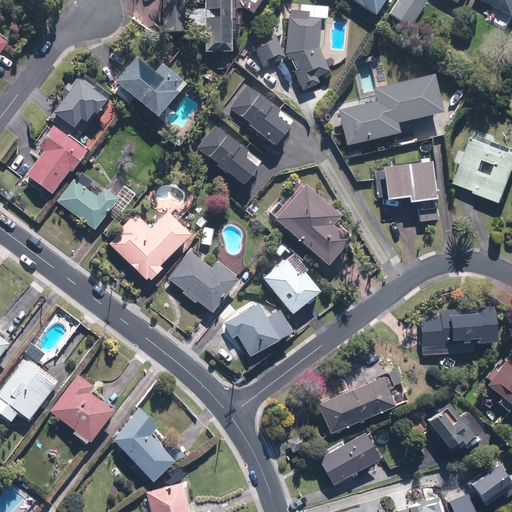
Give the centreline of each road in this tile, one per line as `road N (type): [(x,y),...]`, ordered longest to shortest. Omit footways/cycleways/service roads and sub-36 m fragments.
road 1 (residential): [(511,275),(475,262),(431,268),(229,413)]
road 2 (residential): [(229,413),(176,361),(0,227)]
road 3 (residential): [(99,8),(56,45),(0,119)]
